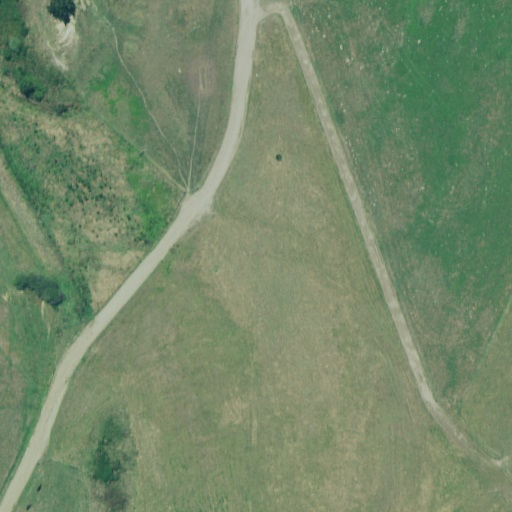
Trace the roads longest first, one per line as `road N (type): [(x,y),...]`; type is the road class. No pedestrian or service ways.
road 1 (track): [(248,19),(278,10),(431,407),(511,501)]
road 2 (track): [(1,511),(59,392),(125,288),(213,179),(250,0)]
